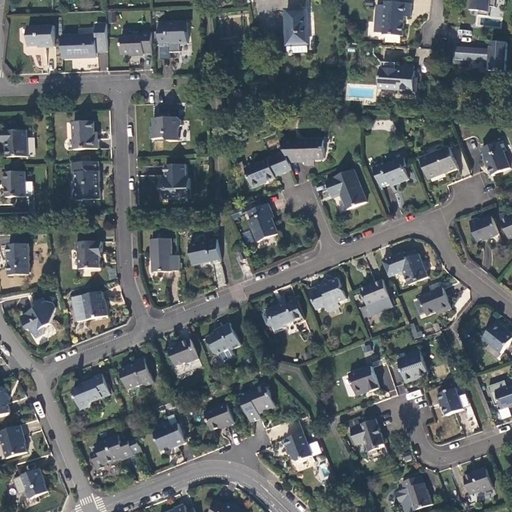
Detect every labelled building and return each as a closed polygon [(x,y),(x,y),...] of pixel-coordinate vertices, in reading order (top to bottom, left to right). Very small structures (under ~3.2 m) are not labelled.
[(489,11),(489,0),(465,0),(464,14),(472,15),(472,19),(482,20),(483,10),(489,11)] [(405,7),(379,6),(379,10),(370,9),(369,37),(378,38),(378,40),(398,41),(398,21),(405,22),(405,7)] [(287,15),(289,50),(291,61),(299,60),(299,57),(311,57),(308,14),(287,15)] [(95,40),(62,41),(63,64),(98,64),(98,59),(109,58),(107,28),(95,28),(95,40)] [(188,28),(160,29),(160,52),(169,52),(169,49),(188,48),(188,28)] [(55,52),(54,30),(28,31),(28,50),(43,49),(44,52),(55,52)] [(144,58),(153,58),(152,37),(142,38),(142,40),(121,40),(121,58),(134,58),(134,60),(144,60),(144,58)] [(448,63),(448,69),(463,69),(463,63),(483,64),(483,74),(499,75),(501,46),(485,45),(484,53),(448,51),(447,63),(448,63)] [(409,95),(410,82),(410,75),(409,74),(409,70),(399,69),(399,74),(390,74),(390,67),(377,66),(377,73),(375,73),(374,93),(393,94),(393,97),(403,97),(403,95),(409,95)] [(412,82),(410,82),(409,95),(403,95),(403,97),(412,98),(412,82)] [(178,124),(153,125),(153,133),(149,133),(149,146),(165,145),(168,148),(179,147),(178,135),(182,133),(181,127),(178,124)] [(72,130),(73,156),(97,155),(96,145),(92,145),(92,129),(72,130)] [(28,164),(27,138),(2,138),(2,149),(6,149),(7,166),(28,164)] [(322,144),(279,144),(284,156),(287,165),(304,166),(304,168),(312,168),(313,162),(322,162),(322,144)] [(477,153),(488,179),(506,172),(499,154),(502,153),(498,144),(477,153)] [(448,151),(420,163),(428,183),(447,175),(447,173),(456,169),(448,151)] [(275,179),(290,173),(287,165),(284,156),(245,172),(253,192),(262,188),(262,186),(276,180),(275,179)] [(374,169),(364,173),(373,194),(382,189),(383,191),(390,187),(391,189),(402,185),(397,173),(398,173),(395,164),(375,171),(374,169)] [(100,186),(99,166),(69,168),(70,179),(76,179),(76,194),(73,198),(74,205),(76,206),(100,205),(100,194),(98,194),(97,188),(100,186)] [(184,171),(165,172),(164,185),(160,185),(160,197),(166,198),(166,204),(189,203),(187,184),(185,184),(184,171)] [(365,205),(352,174),(325,184),(331,198),(338,195),(346,213),(365,205)] [(25,203),(24,177),(2,178),(3,188),(5,188),(7,204),(25,203)] [(261,203),(243,210),(246,218),(249,216),(264,210),(261,203)] [(264,210),(249,216),(252,224),(250,225),(260,247),(273,241),(272,240),(279,237),(273,222),(275,221),(269,208),(264,210)] [(507,215),(498,219),(508,242),(511,240),(511,218),(509,220),(507,215)] [(497,238),(490,220),(477,225),(476,222),(468,226),(476,246),(497,238)] [(247,244),(254,241),(249,230),(242,233),(247,244)] [(212,267),(223,264),(218,242),(189,248),(194,269),(211,264),(212,267)] [(153,277),(180,276),(179,261),(172,261),(171,244),(150,245),(150,262),(152,264),(153,277)] [(101,246),(76,247),(76,254),(78,257),(79,274),(100,274),(99,257),(102,257),(101,246)] [(31,280),(29,250),(7,251),(8,263),(11,266),(8,272),(9,282),(31,280)] [(241,263),(247,260),(244,253),(237,255),(241,263)] [(409,287),(427,280),(419,257),(406,262),(404,254),(383,263),(389,280),(404,275),(409,287)] [(338,283),(310,295),(318,314),(325,311),(328,315),(340,311),(339,308),(348,304),(338,283)] [(370,288),(371,290),(362,294),(372,319),(394,310),(383,283),(370,288)] [(450,312),(442,292),(420,300),(427,318),(437,314),(439,317),(450,312)] [(83,301),(87,325),(108,322),(105,311),(104,311),(101,298),(83,301)] [(307,324),(296,299),(287,302),(288,304),(284,306),(285,309),(271,315),(269,316),(266,317),(265,320),(269,330),(272,331),(275,330),(277,335),(287,331),(286,328),(295,324),(297,328),(307,324)] [(21,323),(28,336),(31,334),(36,343),(43,340),(44,333),(52,330),(56,314),(54,309),(43,308),(42,305),(34,309),(37,314),(21,323)] [(493,363),(511,340),(511,339),(502,332),(503,330),(496,324),(482,342),(488,347),(482,355),(493,363)] [(242,352),(230,329),(223,333),(223,336),(208,344),(215,359),(219,360),(230,355),(232,357),(242,352)] [(371,344),(362,345),(364,354),(372,353),(371,344)] [(193,368),(185,346),(170,352),(171,354),(165,356),(171,374),(180,370),(181,372),(193,368)] [(429,377),(420,351),(408,355),(409,361),(400,364),(407,385),(429,377)] [(155,386),(145,364),(135,366),(136,368),(119,375),(128,395),(144,388),(146,390),(155,386)] [(381,390),(373,368),(351,376),(357,393),(371,389),(373,393),(381,390)] [(112,401),(103,380),(96,383),(97,386),(83,391),(83,393),(75,396),(82,416),(90,413),(93,409),(112,401)] [(511,390),(508,392),(506,384),(489,390),(496,410),(501,408),(503,413),(511,409),(511,390)] [(358,398),(373,393),(371,389),(357,393),(358,398)] [(408,399),(422,396),(421,390),(407,392),(408,399)] [(3,391),(0,391),(0,420),(11,418),(7,402),(8,399),(6,393),(3,391)] [(463,411),(456,391),(437,398),(445,418),(463,411)] [(240,400),(251,426),(262,423),(260,416),(275,410),(270,393),(267,392),(258,395),(257,393),(240,400)] [(227,408),(205,417),(213,435),(225,430),(227,431),(235,428),(227,408)] [(385,446),(384,443),(376,421),(350,431),(356,447),(366,443),(371,456),(378,454),(377,451),(380,450),(379,448),(385,446)] [(187,446),(179,429),(171,432),(170,429),(154,436),(165,462),(179,455),(177,450),(187,446)] [(22,431),(0,437),(0,444),(1,448),(4,447),(9,463),(27,458),(22,442),(25,441),(22,431)] [(315,460),(305,436),(285,444),(289,453),(290,453),(296,465),(300,465),(315,460)] [(139,462),(142,460),(136,445),(123,450),(118,440),(96,449),(99,459),(92,462),(99,476),(109,472),(108,469),(123,464),(124,465),(135,461),(139,462)] [(327,463),(319,464),(321,477),(329,476),(327,463)] [(486,473),(465,481),(472,498),(484,494),(484,495),(493,491),(486,473)] [(41,474),(23,482),(27,493),(26,494),(29,503),(34,505),(49,499),(43,485),(45,484),(41,474)] [(421,511),(433,508),(424,486),(423,486),(420,478),(403,485),(406,493),(398,496),(401,506),(404,505),(406,511),(421,511)]
